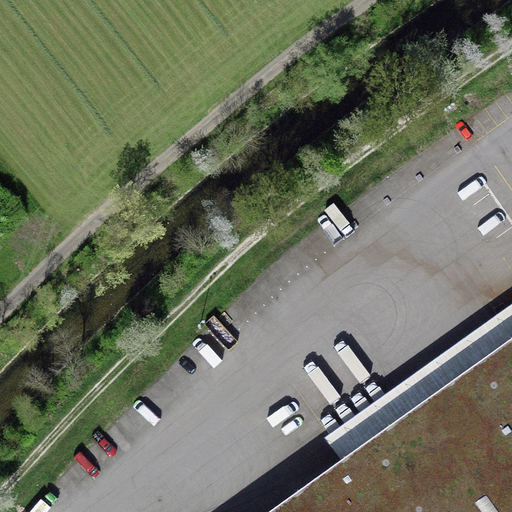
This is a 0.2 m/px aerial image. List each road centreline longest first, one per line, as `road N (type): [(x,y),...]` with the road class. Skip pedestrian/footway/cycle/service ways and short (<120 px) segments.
road 1 (track): [(0,504),(131,354),(328,170),(511,46)]
road 2 (track): [(72,244),(256,80),(367,0)]
